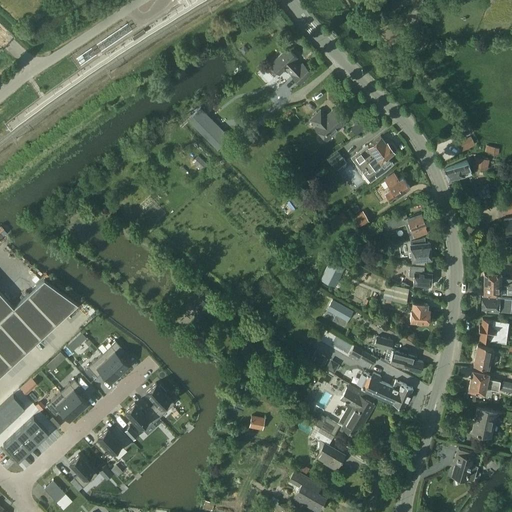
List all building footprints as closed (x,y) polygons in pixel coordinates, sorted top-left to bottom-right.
[(331,31),(328,33),(334,39),(336,37),(331,31)] [(288,48),(270,64),(272,65),(267,70),(274,77),(278,73),(280,74),(286,68),(292,74),(291,74),(300,84),(312,73),(303,63),(300,66),(294,60),(297,58),(288,48)] [(326,115),(320,109),(309,119),(315,125),(314,127),(327,140),(346,122),(334,109),(326,115)] [(188,120),(218,150),(227,141),(197,110),(188,120)] [(362,119),(354,126),(360,133),(368,126),(362,119)] [(394,164),(391,160),(388,155),(394,150),(397,148),(392,140),(388,142),(387,140),(386,141),(381,135),(367,145),(351,156),(370,182),(394,164)] [(456,143),(461,151),(475,144),(470,135),(456,143)] [(486,145),(485,152),(498,154),(500,147),(486,145)] [(192,161),(202,171),(208,164),(198,155),(192,161)] [(337,169),(346,161),(342,156),(332,163),(337,169)] [(488,168),(489,159),(476,156),(475,166),(488,168)] [(467,160),(448,168),(444,170),(449,180),(465,174),(463,171),(471,168),(467,160)] [(394,172),(384,179),(391,190),(384,194),(389,201),(396,197),(410,187),(402,176),(399,179),(394,172)] [(476,199),(490,196),(488,183),(473,186),(476,199)] [(511,211),(511,197),(500,200),(502,214),(511,211)] [(335,228),(344,222),(343,220),(347,216),(343,211),(330,221),(335,228)] [(406,213),(382,221),(386,230),(405,223),(410,238),(427,232),(425,225),(426,225),(422,213),(407,218),(406,213)] [(366,215),(356,221),(360,228),(370,222),(366,215)] [(511,217),(503,219),(506,235),(511,234),(511,217)] [(410,243),(409,243),(410,250),(410,255),(411,255),(411,256),(411,260),(415,260),(431,258),(430,242),(425,242),(425,237),(410,240),(410,243)] [(329,259),(321,276),(333,283),(342,265),(329,259)] [(409,264),(408,275),(413,276),(412,284),(430,286),(432,273),(421,272),(421,265),(409,264)] [(511,278),(501,278),(501,272),(484,272),(484,283),(511,283),(511,278)] [(0,290),(0,373),(78,302),(44,277),(13,306),(0,290)] [(308,279),(305,283),(310,288),(313,284),(308,279)] [(483,294),(500,294),(507,294),(507,288),(511,288),(511,283),(484,283),(483,294)] [(384,298),(392,300),(406,302),(408,287),(395,285),(387,284),(384,298)] [(482,296),(481,310),(498,311),(507,311),(508,298),(499,297),(482,296)] [(200,297),(194,306),(200,311),(207,303),(200,297)] [(347,321),(353,310),(332,298),(326,309),(347,321)] [(412,301),(411,306),(410,320),(428,322),(429,309),(427,309),(428,303),(412,301)] [(480,324),(479,332),(480,333),(479,339),(499,342),(500,334),(507,335),(509,324),(509,323),(508,323),(508,322),(507,322),(492,320),(492,319),(482,318),(481,324),(480,324)] [(82,331),(77,335),(82,341),(86,337),(82,331)] [(374,344),(391,349),(393,340),(376,335),(374,344)] [(116,340),(101,353),(119,372),(128,364),(120,355),(125,350),(116,340)] [(477,343),(475,353),(490,356),(492,346),(477,343)] [(394,350),(390,361),(394,362),(394,363),(402,366),(420,371),(423,361),(416,359),(416,356),(405,353),(405,354),(394,350)] [(364,351),(361,357),(372,364),(373,365),(377,358),(364,351)] [(101,353),(87,366),(97,376),(102,372),(110,381),(119,372),(101,353)] [(490,356),(475,353),(473,364),(488,367),(490,356)] [(320,354),(316,361),(323,365),(327,358),(320,354)] [(500,381),(487,378),(488,372),(472,369),(470,379),(499,385),(500,381)] [(396,379),(392,386),(378,380),(371,376),(367,375),(361,387),(364,389),(403,407),(412,387),(396,379)] [(74,378),(60,391),(78,410),(87,402),(79,393),(84,388),(74,378)] [(498,390),(499,385),(470,379),(468,389),(484,393),(485,387),(498,390)] [(156,382),(146,391),(155,401),(149,406),(159,417),(174,402),(165,392),(166,391),(160,385),(159,386),(156,382)] [(372,402),(374,399),(349,384),(340,399),(346,402),(346,403),(347,406),(338,421),(343,424),(342,426),(354,433),(361,421),(363,422),(374,404),(372,402)] [(60,391),(46,404),(56,414),(61,410),(69,419),(78,410),(60,391)] [(13,396),(1,406),(10,416),(22,406),(13,396)] [(134,402),(125,411),(143,430),(152,422),(152,423),(159,417),(149,406),(144,412),(134,402)] [(1,406),(0,407),(0,425),(10,416),(1,406)] [(478,406),(472,432),(490,436),(495,410),(478,406)] [(262,429),(265,417),(251,414),(249,426),(262,429)] [(334,435),(340,425),(326,416),(320,426),(334,435)] [(33,417),(24,426),(37,439),(46,430),(33,417)] [(52,417),(49,420),(56,427),(59,424),(52,417)] [(107,427),(97,436),(100,440),(99,441),(105,447),(106,446),(113,454),(122,445),(125,448),(133,441),(117,424),(113,428),(114,430),(112,433),(107,427)] [(24,426),(14,436),(27,449),(37,439),(24,426)] [(129,426),(125,430),(133,439),(137,435),(129,426)] [(314,437),(319,440),(324,442),(328,445),(334,435),(320,427),(314,437)] [(14,436),(5,445),(18,458),(27,449),(14,436)] [(320,449),(316,456),(324,460),(323,462),(336,469),(344,454),(328,445),(324,442),(319,440),(319,446),(320,449)] [(79,453),(69,462),(78,472),(73,476),(83,487),(97,473),(79,453)] [(477,466),(470,464),(472,457),(456,453),(454,460),(456,460),(451,475),(466,479),(466,478),(470,480),(474,476),(477,466)] [(116,465),(112,469),(117,475),(122,470),(116,465)] [(56,466),(52,469),(57,475),(61,471),(56,466)] [(311,488),(316,481),(294,468),(288,479),(299,486),(293,496),(319,511),(324,502),(323,501),(326,497),(311,488)] [(53,479),(44,488),(56,501),(65,492),(53,479)] [(274,509),(278,511),(294,511),(278,502),(274,509)]
